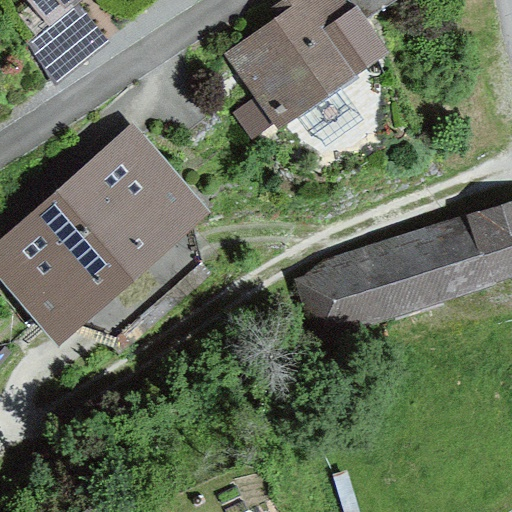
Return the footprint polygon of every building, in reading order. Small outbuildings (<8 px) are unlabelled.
[(356,73),(350,64),(374,47),(352,16),(366,6),(362,0),(303,0),(308,6),(238,55),(279,114),(295,102),(301,111),(356,73)] [(160,183),(126,144),(61,201),(117,264),(161,225),(171,216),(150,192),(160,183)] [(309,334),(353,319),(355,324),(511,270),(511,198),(474,212),(482,236),(297,301),(309,334)] [(66,309),(78,299),(117,264),(61,201),(0,255),(0,258),(29,291),(41,281),(66,309)] [(117,264),(78,299),(111,336),(195,263),(161,225),(117,264)]
